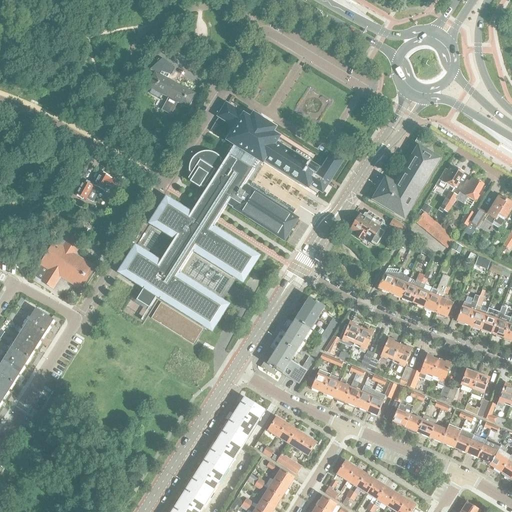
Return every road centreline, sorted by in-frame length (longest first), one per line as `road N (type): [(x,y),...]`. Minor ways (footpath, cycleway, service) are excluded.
road 1 (residential): [(368,91),(268,30),(258,32),(162,183)]
road 2 (residential): [(511,363),(370,310),(300,270)]
road 3 (residential): [(0,100),(162,183)]
road 4 (tertiary): [(145,511),(237,368)]
road 5 (residential): [(77,318),(162,183)]
road 6 (residential): [(0,441),(77,318)]
road 7 (residential): [(460,475),(344,428)]
road 8 (residential): [(344,428),(237,368)]
road 9 (tertiary): [(292,0),(398,59)]
road 10 (secondary): [(511,109),(476,50),(488,0)]
